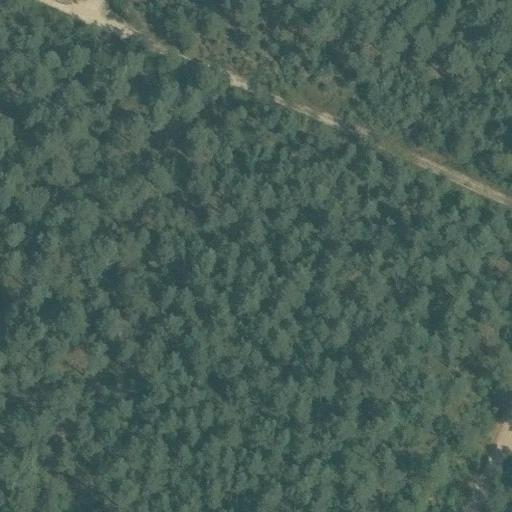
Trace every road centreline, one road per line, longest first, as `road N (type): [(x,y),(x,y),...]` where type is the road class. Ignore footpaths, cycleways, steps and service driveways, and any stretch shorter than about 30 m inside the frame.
road 1 (track): [(52,0),(511,206)]
road 2 (track): [(238,81),(27,511)]
